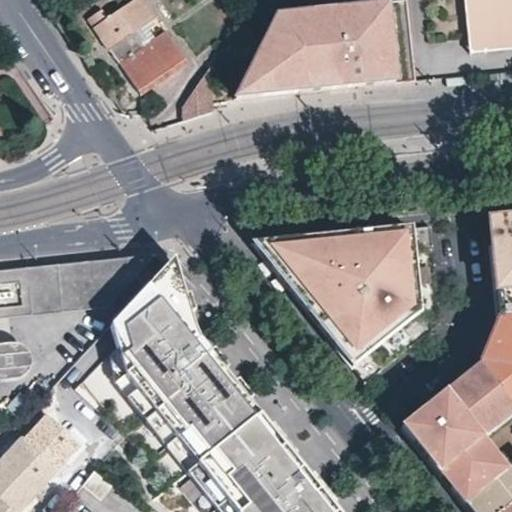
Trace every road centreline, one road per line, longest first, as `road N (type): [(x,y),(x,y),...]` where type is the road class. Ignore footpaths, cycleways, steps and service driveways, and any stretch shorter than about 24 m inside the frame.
road 1 (residential): [(453,174),(465,319),(458,343),(346,426)]
road 2 (secondary): [(176,216),(248,194),(453,174)]
road 3 (tertiary): [(346,426),(176,216)]
road 4 (secondary): [(0,245),(176,216)]
road 5 (tertiary): [(20,0),(95,125)]
road 6 (secondary): [(176,216),(95,125)]
